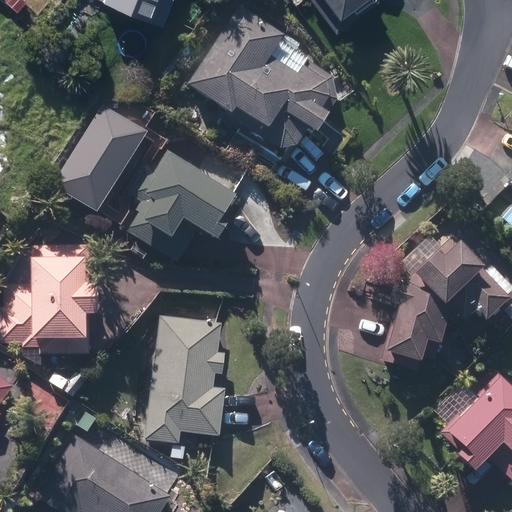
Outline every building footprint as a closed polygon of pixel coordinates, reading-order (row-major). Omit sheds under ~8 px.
[(6,0),(5,1),(16,12),(25,3),(22,0),(6,0)] [(103,0),(159,24),(169,0),(103,0)] [(311,0),(336,32),(370,5),(366,0),(311,0)] [(223,121),(277,155),(292,152),(305,132),(313,138),(335,102),(331,80),(277,46),(280,41),(234,12),(185,90),(226,116),(223,121)] [(127,234),(176,265),(197,230),(215,241),(229,220),(221,214),(232,197),(166,157),(154,177),(142,170),(127,195),(141,204),(136,212),(139,214),(127,234)] [(511,166),(502,177),(511,185),(511,166)] [(503,296),(446,235),(407,272),(404,286),(388,281),(383,301),(390,302),(375,358),(411,369),(420,337),(432,341),(443,302),(459,318),(469,309),(479,319),(503,296)] [(37,347),(36,353),(86,354),(86,282),(86,245),(80,245),(53,245),(28,245),(28,284),(1,283),(1,307),(0,306),(0,342),(21,343),(21,346),(37,347)] [(141,442),(175,446),(177,432),(215,437),(221,391),(209,390),(211,375),(218,376),(221,356),(214,355),(217,325),(156,318),(141,442)] [(453,449),(450,453),(465,468),(481,452),(510,480),(511,477),(511,388),(509,392),(493,376),(473,396),(437,433),(453,449)] [(73,435),(35,495),(61,511),(76,511),(77,511),(152,511),(164,494),(73,435)]
